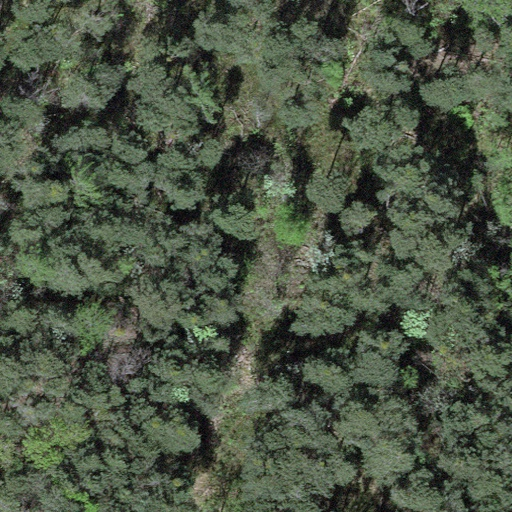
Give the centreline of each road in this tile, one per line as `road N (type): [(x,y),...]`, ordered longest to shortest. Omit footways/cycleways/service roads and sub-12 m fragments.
road 1 (motorway): [(0,403),(258,267),(511,163)]
road 2 (motorway): [(286,0),(164,51),(0,137)]
